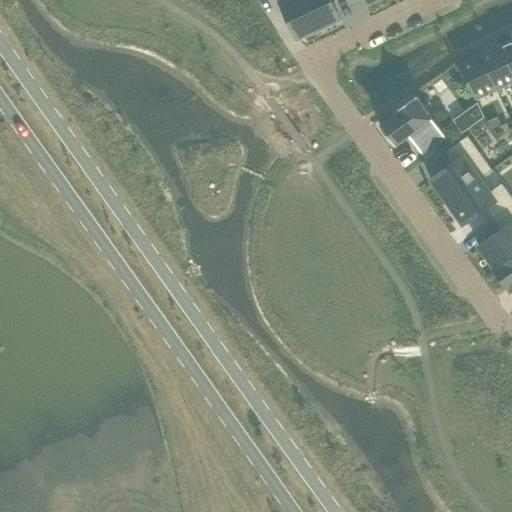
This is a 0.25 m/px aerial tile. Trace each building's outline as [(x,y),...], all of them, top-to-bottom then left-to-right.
[(304,0),(278,0),(297,40),(319,29),(304,0)] [(304,0),(319,29),(340,19),(331,0),(304,0)] [(511,41),(500,47),(511,72),(511,41)] [(511,72),(500,47),(480,56),(496,89),(511,81),(511,72)] [(288,53),(273,61),(278,70),(267,76),(274,87),(299,74),(288,53)] [(480,56),(460,65),(475,99),(496,89),(480,56)] [(380,123),(379,124),(395,147),(397,146),(396,146),(398,144),(411,135),(413,138),(414,140),(412,141),(422,155),(423,154),(423,153),(428,149),(439,141),(443,138),(444,139),(445,138),(420,102),(417,98),(417,97),(416,96),(393,112),(395,114),(383,122),(381,124),(380,123)] [(477,103),(467,110),(476,123),(484,117),(477,103)] [(497,116),(486,121),(490,130),(501,125),(497,116)] [(453,163),(430,179),(446,202),(491,170),(467,136),(445,152),(453,163)] [(491,170),(446,202),(449,205),(447,207),(455,218),(457,217),(463,225),(486,208),(493,219),(511,205),(511,198),(501,183),(489,192),(480,179),(492,170),(491,170)] [(501,229),(478,246),(494,269),(511,255),(511,205),(493,219),(501,229)] [(511,255),(494,269),(495,270),(508,288),(511,291),(511,290),(511,255)]
